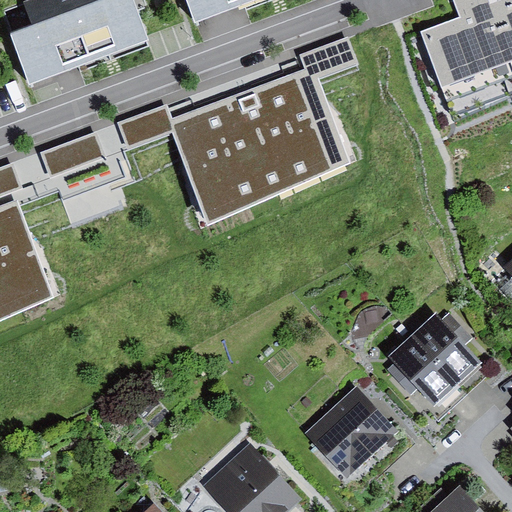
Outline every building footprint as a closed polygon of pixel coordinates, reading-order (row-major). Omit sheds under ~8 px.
[(29,30),(11,37),(29,86),(146,43),(130,0),(37,0),(20,6),(29,30)] [(184,0),(195,26),(262,0),(184,0)] [(511,0),(452,0),(469,43),(450,50),(467,97),(511,80),(511,0)] [(367,65),(355,32),(312,47),(324,80),(367,65)] [(313,63),(168,121),(208,221),(354,162),(313,63)] [(159,104),(115,122),(126,152),(171,134),(159,104)] [(96,128),(39,149),(49,177),(106,156),(96,128)] [(12,158),(0,162),(0,197),(25,187),(12,158)] [(58,177),(72,219),(128,200),(121,179),(118,180),(111,159),(58,177)] [(21,197),(0,205),(0,321),(61,297),(21,197)] [(511,261),(501,272),(511,283),(502,291),(511,302),(511,261)] [(436,312),(413,332),(459,383),(481,363),(436,312)] [(413,332),(387,355),(433,406),(459,383),(413,332)] [(356,387),(306,433),(348,477),(397,430),(356,387)] [(307,397),(301,402),(306,408),(312,403),(307,397)] [(250,443),(205,486),(229,511),(286,511),(302,497),(250,443)] [(7,475),(0,476),(0,492),(11,490),(7,475)] [(483,511),(459,486),(430,511),(483,511)] [(163,511),(155,503),(145,511),(163,511)]
